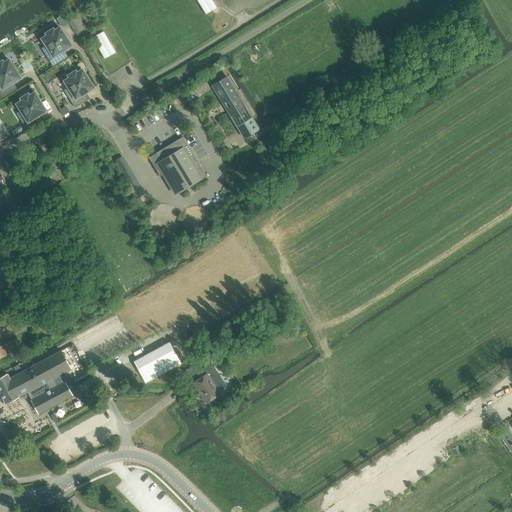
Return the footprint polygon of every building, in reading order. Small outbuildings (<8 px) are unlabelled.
[(89,9),(97,4),(93,0),(91,0),(86,3),(89,9)] [(212,0),(196,0),(206,14),(217,8),(212,0)] [(76,33),(86,27),(77,12),(67,18),(76,33)] [(65,14),(58,17),(62,26),(68,23),(65,14)] [(60,52),(71,45),(60,27),(55,30),(53,28),(45,33),(47,36),(42,39),(46,46),(44,47),(48,52),(45,54),(53,66),(64,58),(60,52)] [(103,31),(92,38),(104,59),(115,52),(103,31)] [(0,61),(0,94),(2,98),(14,90),(10,84),(20,77),(9,59),(4,62),(2,60),(0,61)] [(75,108),(87,100),(83,94),(93,87),(82,69),(77,73),(75,70),(67,75),(69,78),(64,81),(69,88),(67,89),(70,95),(68,96),(75,108)] [(227,78),(215,85),(222,97),(220,98),(243,137),(258,128),(227,78)] [(33,127),(39,123),(35,117),(46,110),(34,92),(30,96),(28,93),(20,98),(21,101),(17,104),(21,111),(19,112),(22,118),(20,119),(27,131),(33,127)] [(65,107),(60,110),(63,115),(69,112),(65,107)] [(154,154),(148,157),(160,176),(163,174),(175,195),(206,176),(183,137),(171,143),(173,145),(168,148),(167,146),(156,153),(157,155),(155,156),(154,154)] [(144,193),(135,178),(122,157),(113,162),(126,183),(135,199),(144,193)] [(36,326),(48,320),(45,314),(33,321),(36,326)] [(12,359),(21,355),(15,340),(5,344),(12,359)] [(169,343),(134,361),(145,382),(180,364),(169,343)] [(0,394),(5,404),(27,392),(32,400),(63,383),(59,375),(71,369),(61,351),(10,379),(8,375),(0,378),(0,394)] [(206,403),(220,393),(218,391),(226,386),(210,362),(202,368),(203,369),(201,370),(196,364),(185,371),(189,378),(191,377),(194,382),(192,383),(206,403)] [(38,413),(72,395),(65,382),(32,400),(31,400),(38,413)]
